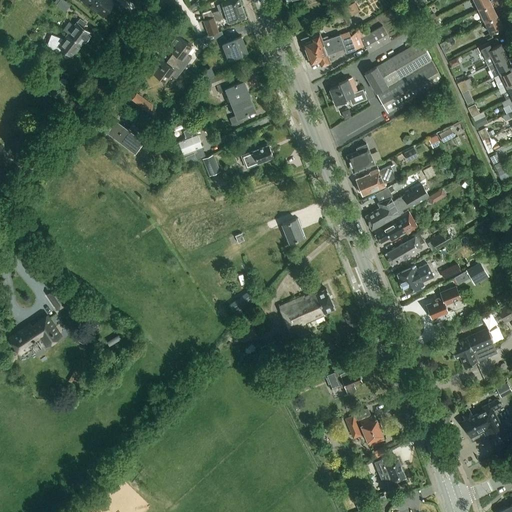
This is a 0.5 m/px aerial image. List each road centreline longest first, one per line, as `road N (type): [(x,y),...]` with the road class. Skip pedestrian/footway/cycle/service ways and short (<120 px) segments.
road 1 (secondary): [(452,501),(263,0)]
road 2 (unclassified): [(0,216),(161,0)]
